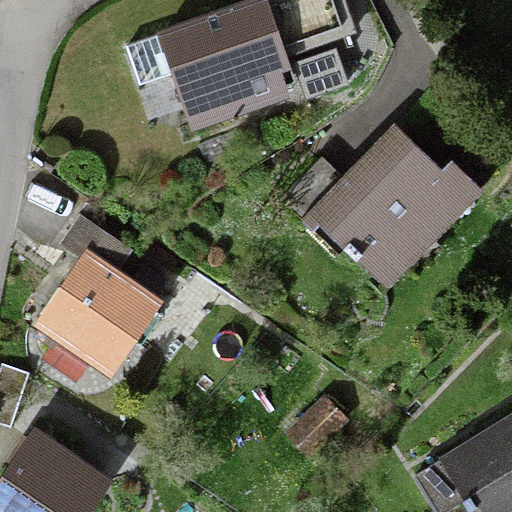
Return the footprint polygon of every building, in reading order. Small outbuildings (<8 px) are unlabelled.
[(332,0),(298,0),(315,49),(346,39),(332,0)] [(142,47),(175,142),(273,107),(239,13),(142,47)] [(287,226),(369,301),(447,215),(365,141),(287,226)] [(46,341),(121,388),(170,312),(95,264),(46,341)] [(511,511),(511,418),(430,470),(456,511),(511,511)] [(0,502),(0,511),(107,511),(119,495),(40,442),(0,502)]
